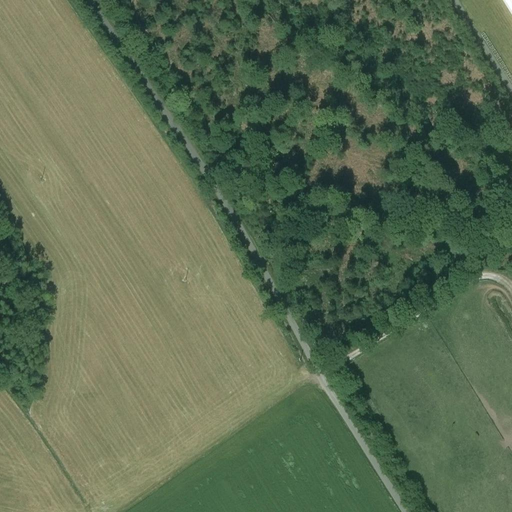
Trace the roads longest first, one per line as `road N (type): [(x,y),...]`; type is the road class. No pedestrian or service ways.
road 1 (unclassified): [(84,0),(414,511)]
road 2 (track): [(320,376),(476,278),(494,275),(511,292)]
